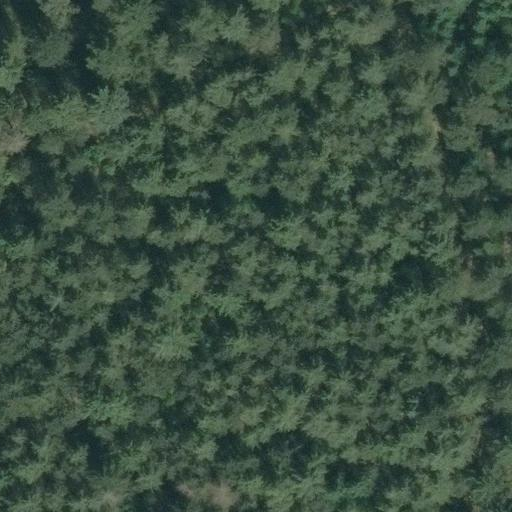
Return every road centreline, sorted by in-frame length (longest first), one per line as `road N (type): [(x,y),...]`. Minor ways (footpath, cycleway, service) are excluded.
road 1 (track): [(385,0),(467,280),(468,379),(451,511)]
road 2 (track): [(0,158),(78,140),(324,0)]
